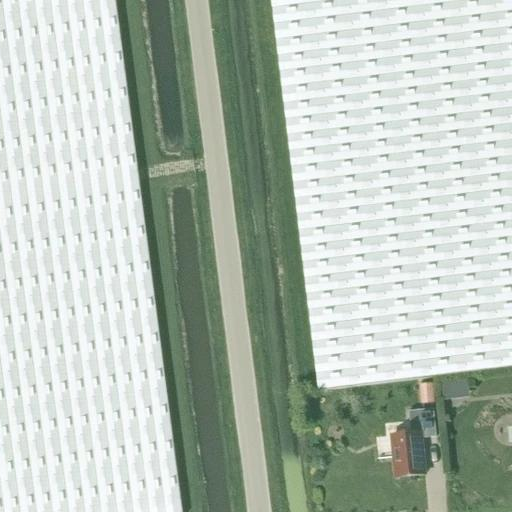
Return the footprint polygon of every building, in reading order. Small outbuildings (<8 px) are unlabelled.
[(0,0),(0,511),(181,511),(114,0),(0,0)] [(511,0),(271,0),(319,393),(511,370),(511,0)] [(420,386),(422,406),(435,405),(434,385),(420,386)] [(472,386),(450,387),(450,399),(472,398),(472,386)] [(410,413),(412,435),(392,437),(397,479),(426,477),(422,440),(437,439),(434,411),(410,413)]
